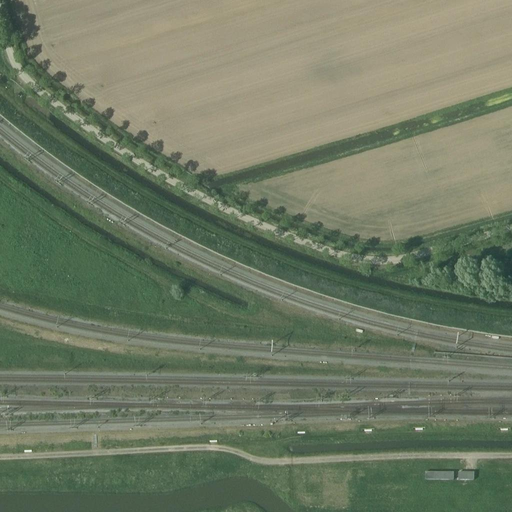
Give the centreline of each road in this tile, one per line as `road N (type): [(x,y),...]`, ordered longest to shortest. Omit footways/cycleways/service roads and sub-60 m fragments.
road 1 (unclassified): [(0,8),(24,82),(168,179),(279,231),(382,260),(511,229)]
road 2 (track): [(511,316),(393,296),(250,247),(128,185),(0,91)]
road 3 (track): [(511,435),(331,437),(232,451)]
road 4 (track): [(0,184),(100,255),(207,311)]
